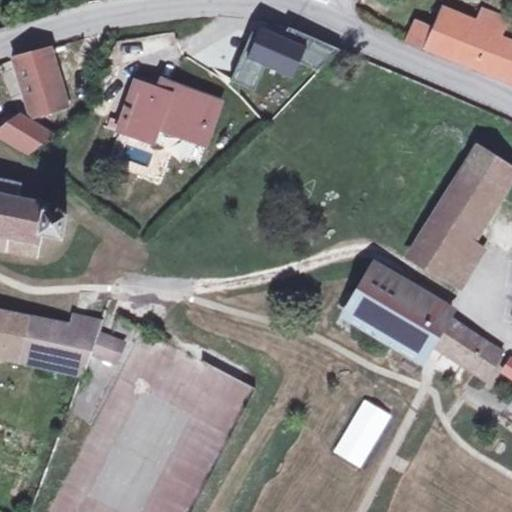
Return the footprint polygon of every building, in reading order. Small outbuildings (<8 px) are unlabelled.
[(418,26),(410,44),(429,53),(431,49),(481,69),(497,32),(507,36),(511,22),(511,17),(489,8),(481,26),(445,12),(435,32),(418,26)] [(263,30),(260,36),(254,33),(233,83),(257,93),(267,68),(283,75),(295,80),(301,64),(320,72),(342,51),(296,32),(292,41),(263,30)] [(511,37),(507,36),(497,32),(481,69),(511,81),(511,37)] [(70,107),(52,51),(20,60),(38,117),(70,107)] [(170,98),(140,87),(124,133),(156,145),(161,131),(208,146),(221,107),(173,90),(170,98)] [(23,116),(0,132),(0,133),(30,154),(53,138),(23,116)] [(511,167),(482,146),(454,191),(487,212),(511,170),(511,167)] [(24,186),(0,180),(0,250),(42,259),(47,237),(68,241),(72,216),(52,213),(53,207),(21,200),(24,186)] [(487,212),(454,191),(440,216),(472,235),(487,212)] [(472,235),(440,216),(413,257),(462,286),(478,260),(464,249),(472,235)] [(430,300),(378,271),(347,321),(424,363),(436,346),(448,327),(422,313),(430,300)] [(456,314),(430,300),(422,313),(448,327),(436,346),(446,353),(465,325),(454,318),(456,314)] [(80,325),(0,311),(0,351),(88,372),(96,349),(121,358),(128,339),(103,330),(108,318),(80,314),(80,325)] [(485,339),(465,325),(446,353),(455,359),(458,352),(471,360),(475,354),(484,360),(481,365),(485,368),(498,347),(485,339)] [(511,354),(498,347),(485,368),(497,375),(511,354)] [(164,511),(188,511),(252,387),(196,359),(174,402),(194,412),(147,503),(164,511)]
